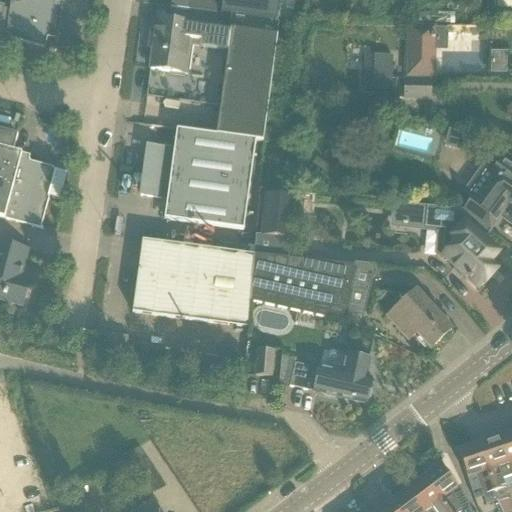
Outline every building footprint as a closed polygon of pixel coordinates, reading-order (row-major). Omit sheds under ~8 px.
[(57,40),(62,0),(10,0),(9,11),(4,10),(0,23),(0,33),(5,34),(5,38),(44,49),(47,39),(57,40)] [(188,11),(189,0),(170,0),(170,8),(188,11)] [(222,0),(220,15),(280,23),(282,0),(222,0)] [(152,50),(149,71),(171,74),(170,77),(183,79),(184,75),(186,76),(190,48),(190,46),(201,48),(226,51),(229,31),(228,31),(204,28),(193,26),(193,25),(152,19),(150,35),(154,36),(152,50)] [(222,86),(215,136),(255,142),(263,143),(277,36),(279,23),(261,21),(259,34),(229,29),(229,31),(226,51),(226,53),(223,76),(222,86)] [(433,40),(433,35),(433,29),(409,28),(408,76),(432,77),(433,40)] [(490,52),(490,74),(506,74),(506,53),(490,52)] [(365,70),(364,92),(395,92),(395,81),(391,81),(391,57),(373,57),(373,71),(365,70)] [(395,92),(394,100),(403,100),(403,101),(431,102),(431,80),(403,79),(403,81),(395,81),(395,92)] [(474,121),(472,131),(483,133),(485,122),(474,121)] [(255,142),(215,136),(176,131),(173,151),(153,148),(152,154),(146,154),(143,175),(248,190),(255,142)] [(0,218),(4,219),(40,229),(48,198),(46,197),(53,171),(51,170),(52,169),(28,163),(28,162),(27,162),(29,157),(21,155),(20,154),(12,152),(16,136),(0,132),(0,218)] [(511,169),(501,162),(491,175),(481,168),(464,193),(473,199),(464,211),(490,230),(499,217),(511,227),(511,169)] [(243,232),(248,190),(143,175),(140,197),(160,200),(160,198),(166,199),(163,221),(243,232)] [(255,236),(253,255),(286,259),(288,240),(292,199),(266,196),(262,237),(255,236)] [(445,259),(478,290),(496,271),(488,264),(498,254),(483,240),(492,231),(490,230),(464,211),(431,208),(429,229),(444,230),(441,259),(445,259)] [(0,296),(7,298),(5,304),(22,308),(30,279),(22,276),(29,251),(0,242),(0,296)] [(247,328),(249,302),(252,256),(142,242),(132,314),(247,328)] [(252,256),(249,302),(250,303),(340,323),(360,330),(364,312),(362,306),(366,305),(375,266),(355,264),(353,264),(352,267),(252,256)] [(403,303),(387,318),(408,342),(416,335),(416,336),(429,350),(451,331),(415,292),(414,294),(409,289),(398,299),(403,303)] [(271,378),(272,351),(256,350),(255,377),(271,378)] [(282,357),(279,385),(307,392),(308,389),(313,390),(313,393),(366,405),(371,382),(373,371),(371,367),(369,367),(370,361),(347,356),(330,352),(325,372),(318,370),(317,374),(311,372),(312,369),(294,364),(295,361),(282,357)] [(511,433),(498,439),(511,480),(511,433)] [(511,480),(498,439),(478,445),(494,493),(496,501),(497,502),(501,511),(511,511),(506,497),(504,490),(511,486),(511,480)] [(478,445),(457,452),(464,471),(466,479),(474,502),(483,499),(485,506),(497,502),(496,501),(494,493),(478,445)] [(138,448),(120,461),(141,491),(159,479),(138,448)] [(440,467),(422,480),(446,511),(471,511),(458,487),(456,488),(452,483),(440,467)] [(446,511),(422,480),(405,492),(420,511),(446,511)] [(420,511),(405,492),(389,505),(393,511),(420,511)] [(157,511),(151,501),(134,511),(157,511)]
